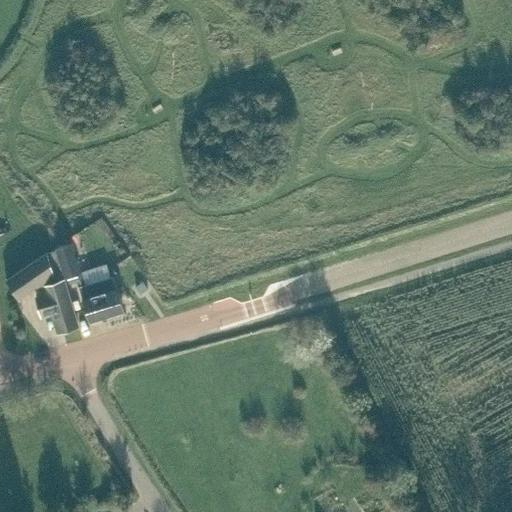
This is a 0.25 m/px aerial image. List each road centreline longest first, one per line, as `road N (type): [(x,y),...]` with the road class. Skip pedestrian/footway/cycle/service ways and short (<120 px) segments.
road 1 (tertiary): [(75,355),(511,222)]
road 2 (tertiary): [(165,511),(85,391),(75,355)]
